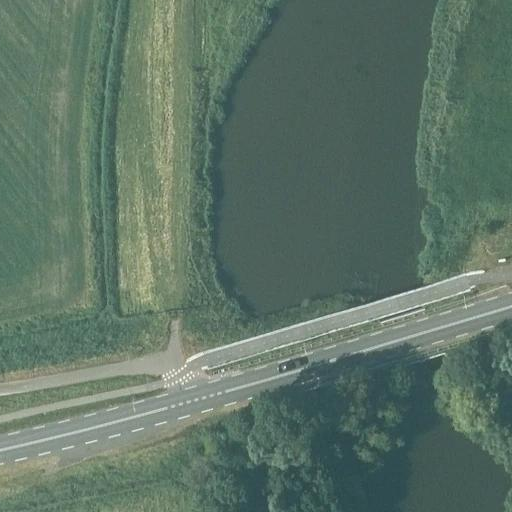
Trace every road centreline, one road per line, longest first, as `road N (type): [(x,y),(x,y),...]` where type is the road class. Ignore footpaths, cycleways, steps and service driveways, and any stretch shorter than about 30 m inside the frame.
road 1 (primary): [(189,403),(511,306)]
road 2 (unclassified): [(0,392),(164,368),(177,373),(189,403)]
road 3 (primary): [(0,456),(189,403)]
road 4 (track): [(147,160),(174,310)]
road 5 (track): [(183,236),(173,370)]
